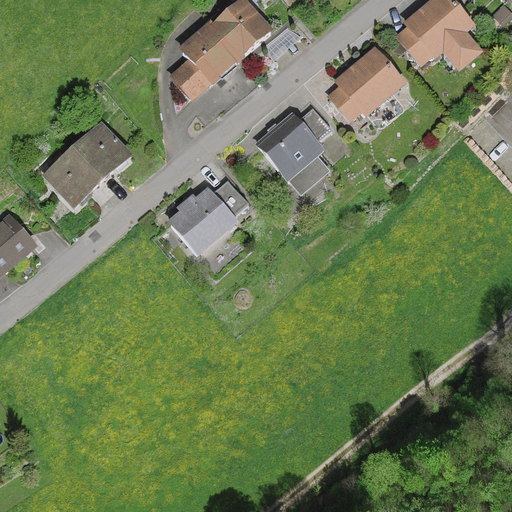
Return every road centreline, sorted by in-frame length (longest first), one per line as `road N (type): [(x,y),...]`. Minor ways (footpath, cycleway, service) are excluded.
road 1 (residential): [(0,313),(383,0)]
road 2 (track): [(271,511),(511,319)]
